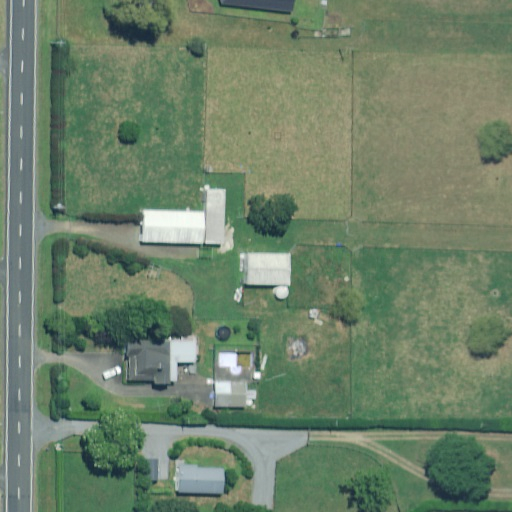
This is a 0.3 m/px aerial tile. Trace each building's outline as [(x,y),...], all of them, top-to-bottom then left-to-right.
[(218,0),(220,4),(292,11),(292,0),(218,0)] [(225,189),(206,189),(205,212),(142,210),(141,241),(223,243),(225,189)] [(288,285),(289,253),(246,252),(245,283),(288,285)] [(152,380),(152,385),(168,385),(169,380),(174,381),(175,361),(194,362),(195,336),(179,336),(179,340),(124,339),(124,356),(128,356),(128,380),(152,380)] [(257,391),(246,390),(246,381),(216,381),(215,405),(245,406),(246,399),(257,399),(257,391)] [(160,455),(146,455),(146,480),(171,480),(171,469),(160,469),(160,455)] [(197,465),(178,464),(177,492),(221,493),(222,468),(197,467),(197,465)]
